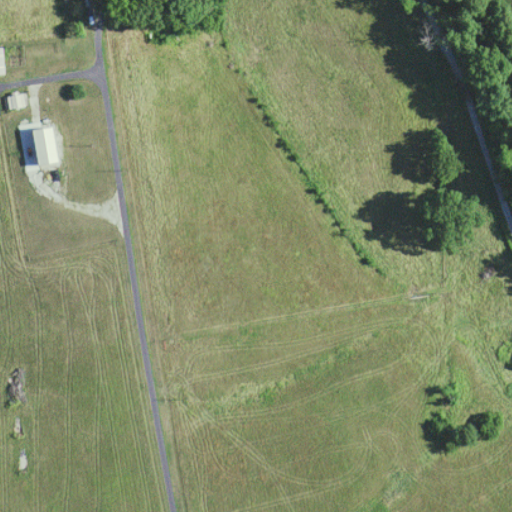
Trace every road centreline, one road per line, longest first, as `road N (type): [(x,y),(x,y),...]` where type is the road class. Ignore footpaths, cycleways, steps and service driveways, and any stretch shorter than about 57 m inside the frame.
road 1 (residential): [(23,79),(86,71),(99,78),(170,511)]
road 2 (residential): [(511,229),(429,0)]
